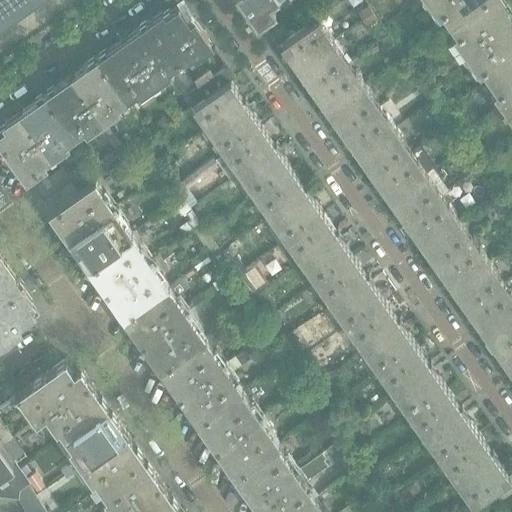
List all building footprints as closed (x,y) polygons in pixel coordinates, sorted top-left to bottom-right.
[(0,0),(0,15),(21,0),(0,0)] [(211,40),(183,0),(165,13),(162,9),(152,16),(179,56),(194,46),(196,50),(211,40)] [(246,0),(258,16),(274,4),(271,0),(246,0)] [(412,9),(422,2),(421,0),(417,0),(409,6),(412,9)] [(479,0),(429,0),(439,13),(444,10),(450,20),(479,0)] [(511,63),(511,9),(505,0),(479,0),(450,20),(457,30),(453,33),(466,52),(443,68),(444,71),(449,71),(461,62),(462,58),(468,54),(479,70),(484,68),(491,78),(511,63)] [(363,19),(372,11),(369,5),(358,12),(363,19)] [(378,19),(372,11),(363,19),(368,26),(378,19)] [(179,56),(152,16),(99,53),(127,93),(139,85),(142,89),(171,68),(169,63),(179,56)] [(343,51),(334,38),(325,25),(322,27),(315,18),(283,41),(296,60),(295,61),(297,64),(299,68),(301,67),(314,85),(347,62),(341,53),(343,51)] [(286,34),(281,28),(272,34),(277,41),(281,38),(286,34)] [(398,48),(391,38),(384,43),(392,53),(398,48)] [(127,93),(99,53),(47,90),(74,130),(87,121),(90,126),(119,105),(116,100),(127,93)] [(230,78),(235,75),(222,56),(208,66),(214,75),(200,85),(207,95),(231,79),(230,78)] [(375,95),(365,83),(356,69),(353,71),(347,62),(314,85),(327,104),(326,105),(330,112),(332,111),(345,130),(378,107),(372,97),(375,95)] [(511,63),(491,78),(497,87),(493,90),(511,116),(511,63)] [(250,103),(247,100),(245,96),(244,97),(231,79),(207,95),(199,101),(204,110),(202,112),(220,138),(223,136),(229,145),(262,123),(248,104),(250,103)] [(169,93),(162,83),(160,84),(167,94),(169,93)] [(167,94),(160,84),(154,88),(161,98),(167,94)] [(189,102),(202,93),(196,86),(184,95),(189,102)] [(74,130),(47,90),(5,120),(8,124),(0,129),(0,136),(27,174),(45,162),(43,159),(44,158),(66,143),(62,138),(74,130)] [(489,121),(501,112),(497,106),(485,114),(489,121)] [(405,139),(396,126),(387,114),(384,115),(378,107),(345,130),(358,148),(357,149),(361,155),(362,154),(376,173),(409,150),(403,141),(405,139)] [(445,119),(438,108),(430,112),(437,124),(445,119)] [(493,127),(505,119),(501,112),(489,121),(493,127)] [(466,144),(450,121),(440,128),(455,151),(466,144)] [(280,147),(278,144),(276,140),(275,141),(262,123),(229,145),(235,154),(233,156),(251,182),(254,180),(261,189),(293,167),(279,148),(280,147)] [(170,154),(162,142),(152,150),(160,161),(170,154)] [(481,165),(468,147),(459,154),(471,172),(481,165)] [(448,188),(433,166),(427,170),(418,157),(415,159),(409,150),(376,173),(389,192),(388,193),(392,199),(393,198),(407,217),(440,194),(448,188)] [(180,191),(215,165),(210,158),(175,183),(180,191)] [(311,191),(309,188),(307,184),(306,185),(293,167),(261,189),(267,199),(264,201),(282,227),(286,225),(291,233),(324,211),(310,192),(311,191)] [(133,232),(115,206),(97,180),(73,196),(53,211),(89,263),(133,232)] [(53,211),(73,196),(66,187),(45,201),(53,211)] [(503,196),(496,187),(488,193),(495,202),(503,196)] [(467,226),(458,214),(448,200),(446,202),(440,194),(407,217),(420,236),(419,237),(421,239),(423,243),(425,242),(437,261),(471,238),(464,228),(467,226)] [(508,204),(503,196),(495,202),(500,209),(508,204)] [(202,221),(193,209),(186,213),(189,217),(178,225),(184,234),(193,228),(202,221)] [(342,235),(340,231),(338,228),(337,229),(324,211),(291,233),(297,243),(295,244),(313,270),(316,268),(322,277),(354,255),(341,236),(342,235)] [(220,247),(208,230),(202,221),(193,228),(203,243),(200,245),(208,256),(220,247)] [(169,267),(163,258),(173,251),(169,245),(158,252),(159,253),(152,258),(133,232),(89,263),(126,315),(170,284),(169,283),(162,273),(169,267)] [(509,273),(496,256),(491,260),(479,244),(477,246),(471,238),(437,261),(451,280),(450,281),(454,287),(455,286),(468,304),(501,281),(501,280),(509,273)] [(245,265),(230,244),(222,250),(237,271),(245,265)] [(0,302),(24,286),(6,260),(0,251),(0,302)] [(373,278),(371,275),(368,272),(367,273),(354,255),(322,277),(328,285),(325,287),(343,313),(347,311),(353,320),(385,298),(372,279),(373,278)] [(238,275),(226,259),(219,263),(221,277),(212,287),(214,291),(238,275)] [(252,261),(245,265),(237,271),(252,293),(263,286),(268,282),(252,261)] [(207,337),(177,294),(188,286),(180,275),(169,283),(170,284),(126,315),(162,367),(207,337)] [(511,339),(511,290),(510,288),(507,289),(501,281),(468,304),(482,324),(480,325),(485,331),(486,330),(499,349),(511,339)] [(251,297),(243,285),(234,292),(243,303),(251,297)] [(0,340),(38,314),(28,300),(32,297),(24,286),(0,302),(0,340)] [(276,304),(269,293),(263,286),(252,293),(256,299),(261,306),(268,315),(285,303),(282,300),(276,304)] [(404,322),(402,319),(400,316),(398,317),(385,298),(353,320),(360,330),(357,332),(375,358),(378,356),(384,364),(416,342),(403,323),(404,322)] [(275,327),(267,315),(257,322),(265,334),(275,327)] [(244,390),(225,363),(207,337),(162,367),(200,420),(244,390)] [(511,339),(499,349),(511,366),(511,368),(511,369),(511,339)] [(435,366),(433,363),(431,360),(429,361),(416,342),(384,364),(390,373),(387,375),(405,401),(409,399),(415,408),(447,385),(434,367),(435,366)] [(108,404),(89,378),(81,366),(74,371),(66,358),(10,398),(27,423),(44,411),(55,426),(59,424),(65,434),(108,404)] [(297,391),(313,381),(308,372),(292,384),(297,391)] [(466,410),(464,407),(462,404),(460,405),(447,385),(415,408),(421,417),(418,419),(436,445),(440,443),(446,452),(478,430),(465,411),(466,410)] [(281,443),(263,416),(244,390),(200,420),(237,473),(279,444),(281,443)] [(0,439),(1,441),(11,434),(28,423),(27,423),(10,398),(0,404),(0,439)] [(143,455),(126,430),(108,404),(65,434),(72,443),(68,445),(91,477),(95,475),(101,484),(143,455)] [(497,454),(495,451),(493,448),(491,448),(478,430),(446,452),(452,461),(450,463),(468,489),(471,487),(477,495),(493,485),(509,474),(496,455),(497,454)] [(24,451),(11,434),(1,441),(14,459),(24,451)] [(47,511),(50,510),(47,506),(38,494),(36,490),(26,476),(19,466),(14,459),(1,441),(0,439),(0,492),(17,495),(25,511),(47,511)] [(297,511),(317,498),(298,471),(279,444),(237,473),(264,511),(297,511)] [(170,511),(179,506),(161,480),(143,455),(101,484),(107,493),(104,495),(116,511),(170,511)] [(63,473),(73,466),(70,462),(60,469),(63,473)] [(391,473),(385,464),(378,469),(384,478),(391,473)] [(66,478),(76,470),(73,466),(63,473),(66,478)] [(44,484),(35,470),(26,476),(36,490),(44,484)] [(500,496),(511,487),(511,472),(509,474),(493,485),(500,496)] [(400,482),(393,474),(385,480),(391,488),(400,482)] [(406,511),(418,504),(403,482),(391,491),(405,511),(406,511)] [(55,502),(46,488),(38,494),(47,506),(55,502)] [(326,511),(317,498),(297,511),(326,511)]
